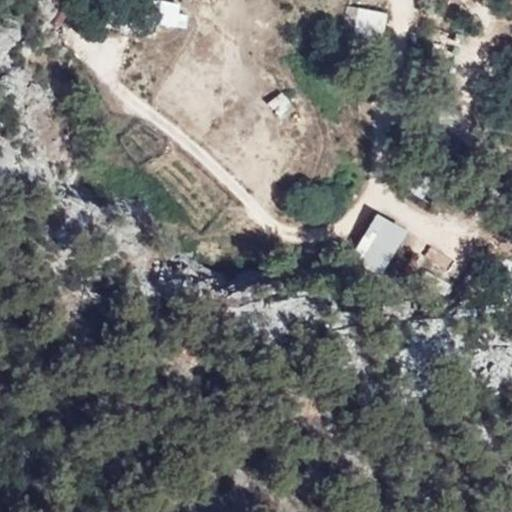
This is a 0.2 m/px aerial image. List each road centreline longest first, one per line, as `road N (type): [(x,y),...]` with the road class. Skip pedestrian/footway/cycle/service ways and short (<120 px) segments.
road 1 (track): [(92,52),(282,247),(343,227),(376,193),(400,129),(398,0)]
road 2 (track): [(400,129),(468,125),(511,156)]
